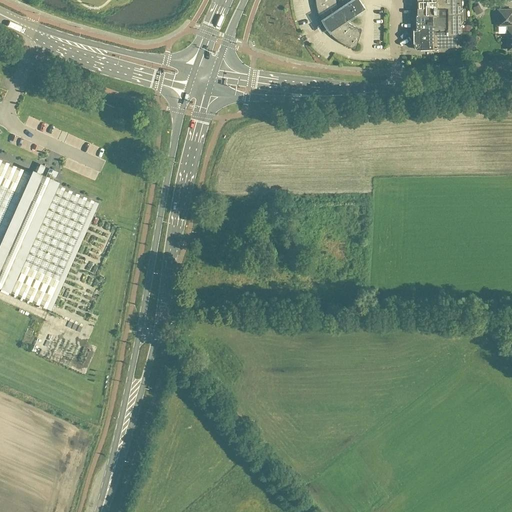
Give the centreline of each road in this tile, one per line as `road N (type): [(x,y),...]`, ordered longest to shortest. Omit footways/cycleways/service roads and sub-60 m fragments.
road 1 (secondary): [(124,429),(155,337),(208,92)]
road 2 (secondary): [(189,88),(124,429)]
road 3 (tertiary): [(37,33),(77,56),(189,88)]
road 4 (tertiary): [(195,69),(37,33)]
road 5 (tertiary): [(208,92),(315,99),(361,93)]
road 6 (tertiary): [(361,93),(214,73)]
